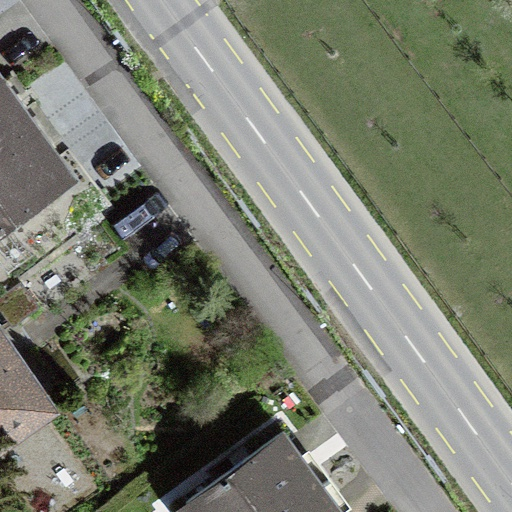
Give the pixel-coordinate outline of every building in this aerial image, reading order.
[(37,125),(3,79),(0,81),(0,151),(25,134),(37,125)] [(0,151),(0,232),(63,187),(25,134),(0,151)] [(0,434),(40,406),(0,349),(0,434)] [(185,501),(193,511),(281,511),(321,483),(283,430),(185,501)] [(342,511),(321,483),(281,511),(342,511)]
